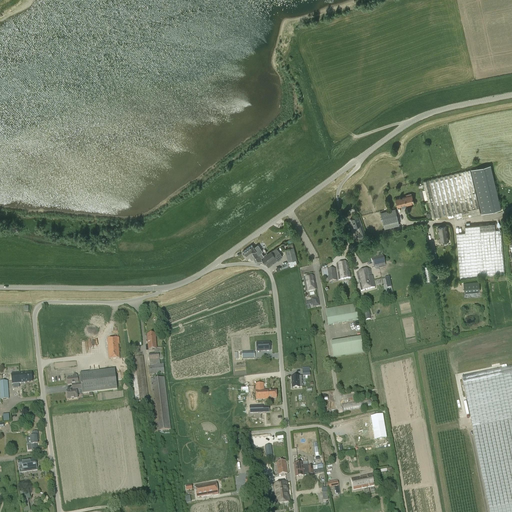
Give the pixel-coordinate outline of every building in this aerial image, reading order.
[(471,170),(481,214),(501,209),(490,165),(471,170)] [(432,219),(455,213),(457,220),(480,214),(479,207),(470,170),(423,182),(432,219)] [(409,196),(395,199),(397,207),(413,202),(411,193),(408,194),(409,196)] [(395,209),(381,213),(385,229),(399,225),(395,209)] [(366,237),(362,225),(359,216),(350,219),(353,228),(357,226),(360,235),(358,235),(359,239),(366,237)] [(464,227),(465,233),(456,234),(460,279),(505,274),(501,230),(495,230),(494,224),(464,227)] [(437,227),(439,242),(449,241),(446,226),(437,227)] [(257,263),(262,259),(261,257),(263,255),(261,252),(262,251),(258,244),(254,247),(252,245),(242,252),(246,258),(249,256),(252,259),(253,258),(257,263)] [(288,262),(297,259),(293,247),(285,249),(288,262)] [(264,257),(262,258),(262,259),(262,260),(263,261),(265,264),(266,263),(268,267),(277,260),(278,261),(281,259),(280,258),(282,256),(276,248),(271,252),(264,257)] [(371,259),(373,268),(386,265),(383,256),(371,259)] [(336,264),(337,270),(339,280),(350,278),(347,262),(336,264)] [(337,281),(336,269),(327,270),(327,268),(322,269),(323,278),(327,277),(328,282),(337,281)] [(360,280),(358,281),(359,284),(361,291),(371,289),(375,287),(372,276),(370,269),(358,272),(360,280)] [(304,278),(306,292),(316,290),(314,277),(304,278)] [(479,281),(463,283),(464,293),(480,292),(479,281)] [(328,325),(358,320),(355,305),(326,310),(328,325)] [(156,349),(156,348),(155,334),(147,335),(149,350),(156,349)] [(363,352),(361,337),(331,342),(333,357),(363,352)] [(119,338),(107,339),(109,359),(119,358),(118,344),(119,344),(119,338)] [(270,343),(256,343),(257,352),(270,351),(270,343)] [(164,353),(155,354),(149,354),(150,366),(148,366),(149,375),(164,374),(164,364),(160,365),(160,360),(164,359),(164,353)] [(134,358),(137,378),(140,401),(149,400),(143,356),(134,358)] [(80,377),(77,377),(77,376),(76,375),(75,375),(73,375),(72,376),(72,378),(67,378),(68,385),(72,384),(73,391),(67,391),(68,399),(78,398),(77,391),(82,390),(82,394),(117,390),(115,370),(80,374),(80,377)] [(25,383),(33,382),(32,373),(24,374),(24,373),(11,374),(12,384),(25,383)] [(511,511),(511,373),(505,375),(503,375),(463,383),(489,510),(489,511),(511,511)] [(302,388),(302,377),(299,377),(299,376),(291,377),(292,388),(302,388)] [(165,378),(151,379),(157,431),(171,429),(165,378)] [(0,381),(0,390),(1,400),(9,399),(8,381),(0,381)] [(264,384),(256,385),(257,400),(262,400),(269,400),(269,399),(277,399),(276,391),(271,391),(271,390),(264,391),(264,384)] [(375,440),(386,438),(382,415),(371,417),(375,440)] [(359,431),(345,433),(347,440),(351,440),(351,443),(355,442),(355,439),(360,438),(359,431)] [(32,445),(28,445),(28,450),(28,451),(37,449),(37,444),(38,444),(37,441),(37,438),(38,438),(37,432),(32,433),(33,437),(30,437),(31,437),(32,445)] [(22,460),(18,461),(19,469),(23,469),(23,472),(37,470),(36,464),(37,464),(37,460),(35,460),(35,459),(22,461),(22,460)] [(286,474),(285,462),(276,463),(278,475),(286,474)] [(306,476),(306,475),(313,474),(313,470),(312,466),(308,467),(307,465),(303,465),(302,463),(294,464),(295,477),(306,476)] [(351,479),(353,490),(374,486),(371,475),(351,479)] [(328,483),(329,491),(330,492),(335,491),(339,490),(338,481),(328,483)] [(213,495),(213,496),(219,495),(217,483),(195,486),(197,498),(213,495)] [(274,485),(277,504),(290,502),(287,483),(274,485)] [(28,500),(30,499),(29,490),(20,491),(22,507),(29,505),(28,500)]
